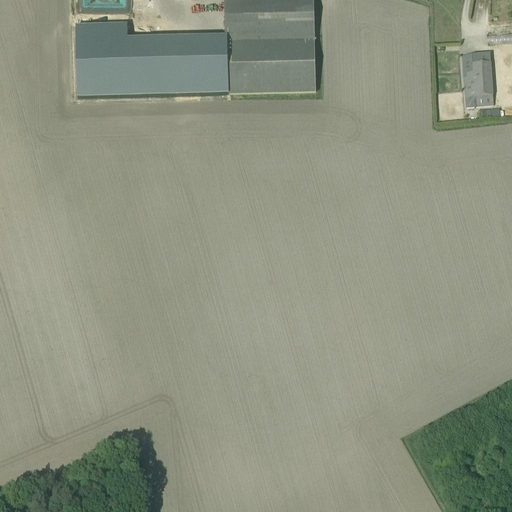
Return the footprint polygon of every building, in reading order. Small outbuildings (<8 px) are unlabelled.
[(225,0),(228,96),(316,94),(313,0),(225,0)] [(511,42),(511,34),(488,35),(488,44),(511,42)] [(157,42),(76,44),(77,98),(168,96),(167,55),(157,42)] [(462,57),(465,110),(493,108),(489,55),(462,57)] [(210,69),(210,91),(223,91),(222,69),(210,69)]
